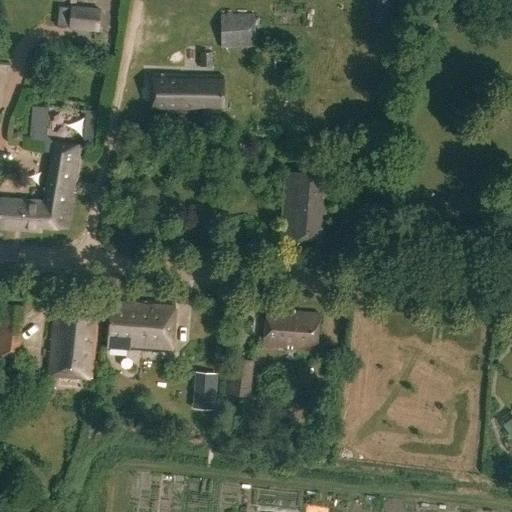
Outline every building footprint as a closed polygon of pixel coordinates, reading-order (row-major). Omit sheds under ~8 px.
[(71,7),(69,31),(99,33),(101,9),(71,7)] [(254,13),(222,13),(222,46),(254,45),(254,13)] [(211,52),(199,52),(200,66),(212,66),(211,52)] [(213,106),(212,74),(153,75),(153,114),(201,114),(201,106),(213,106)] [(55,143),(51,161),(44,202),(1,199),(0,213),(0,225),(39,229),(39,223),(68,225),(73,193),(71,193),(74,181),(75,181),(82,145),(55,143)] [(332,176),(286,173),(281,241),(320,244),(322,220),(325,220),(326,205),(330,206),(332,176)] [(173,304),(117,300),(116,306),(107,306),(103,347),(169,352),(173,304)] [(0,357),(14,359),(19,307),(1,305),(0,316),(0,357)] [(88,375),(95,313),(62,309),(60,319),(51,318),(45,370),(88,375)] [(312,350),(316,314),(288,311),(288,319),(277,318),(278,310),(260,309),(256,345),(312,350)] [(230,395),(250,397),(253,361),(233,359),(230,395)] [(195,372),(194,386),(217,388),(218,374),(195,372)]
